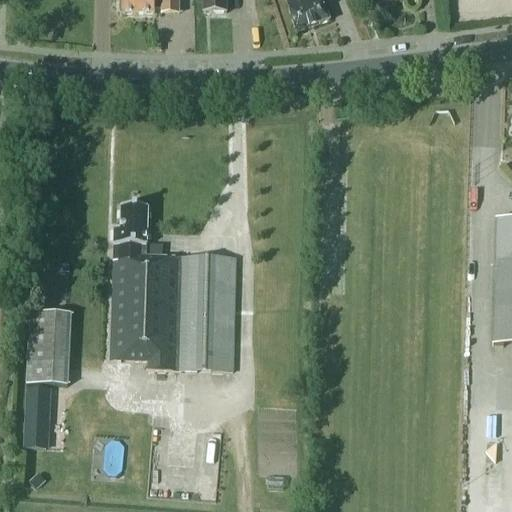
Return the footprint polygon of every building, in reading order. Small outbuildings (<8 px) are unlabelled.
[(119,0),(119,16),(154,16),(154,12),(160,12),(161,16),(179,15),(178,0),(119,0)] [(202,0),(203,15),(226,15),(226,0),(202,0)] [(284,0),(289,12),(288,12),(296,34),(329,23),(322,1),(321,1),(321,0),(284,0)] [(148,373),(232,375),(235,262),(161,260),(161,249),(146,248),(147,210),(121,209),(120,231),(114,231),(110,364),(148,365),(148,373)] [(511,223),(496,223),(492,348),(511,348),(511,223)] [(26,368),(25,387),(68,389),(69,370),(26,368)] [(45,392),(25,391),(24,411),(44,412),(45,392)] [(199,477),(199,500),(218,501),(219,477),(199,477)]
